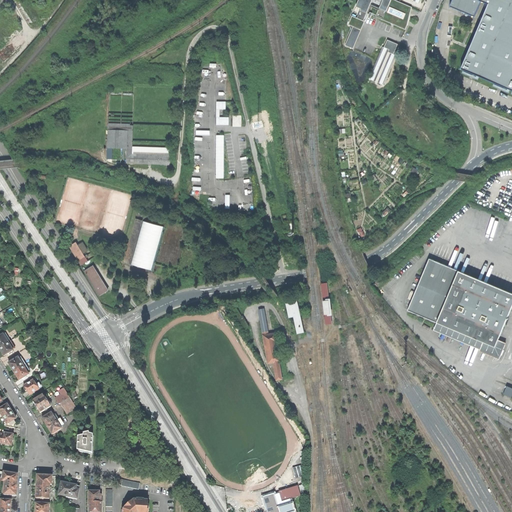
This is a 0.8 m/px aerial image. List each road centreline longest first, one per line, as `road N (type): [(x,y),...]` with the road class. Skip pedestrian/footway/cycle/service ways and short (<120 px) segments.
road 1 (unclassified): [(472,165),(371,258),(176,299),(113,331)]
road 2 (residential): [(221,511),(113,331)]
road 3 (residential): [(113,331),(0,159)]
road 4 (residential): [(95,342),(201,511)]
road 5 (residential): [(0,203),(95,342)]
road 6 (unclassified): [(464,109),(424,71),(422,37),(436,0)]
